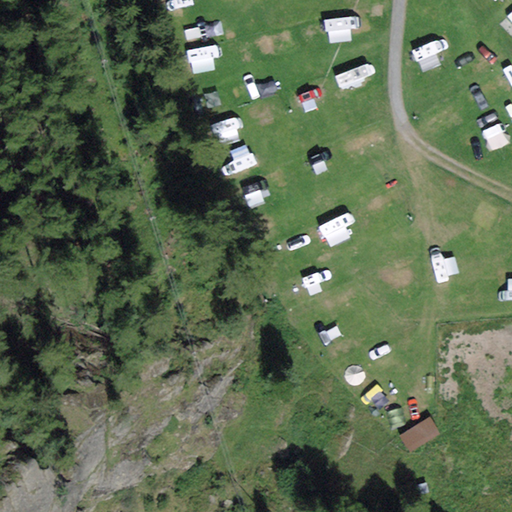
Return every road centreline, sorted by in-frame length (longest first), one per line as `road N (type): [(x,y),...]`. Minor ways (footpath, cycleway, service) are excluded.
road 1 (track): [(399,114),(458,365)]
road 2 (track): [(399,114),(412,140),(439,163),(511,201)]
